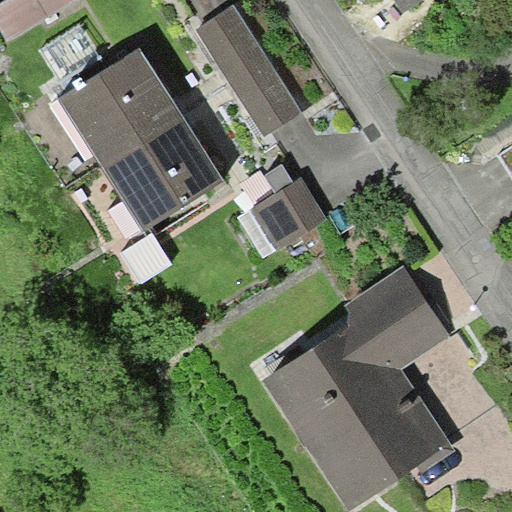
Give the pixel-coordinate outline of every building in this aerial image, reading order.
[(12,0),(0,7),(0,32),(5,40),(70,2),(69,0),(12,0)] [(195,30),(229,84),(259,65),(225,12),(195,30)] [(57,100),(98,167),(174,120),(131,54),(79,86),(76,81),(69,85),(73,90),(57,100)] [(293,119),(292,117),(259,65),(229,84),(263,137),(293,119)] [(138,234),(216,186),(174,120),(98,167),(121,202),(103,213),(121,243),(137,233),(138,234)] [(511,146),(493,159),(511,188),(511,146)] [(319,224),(294,183),(233,221),(258,262),(319,224)] [(437,336),(439,334),(401,277),(348,313),(355,322),(266,381),(348,506),(437,448),(382,366),(434,332),(437,336)]
